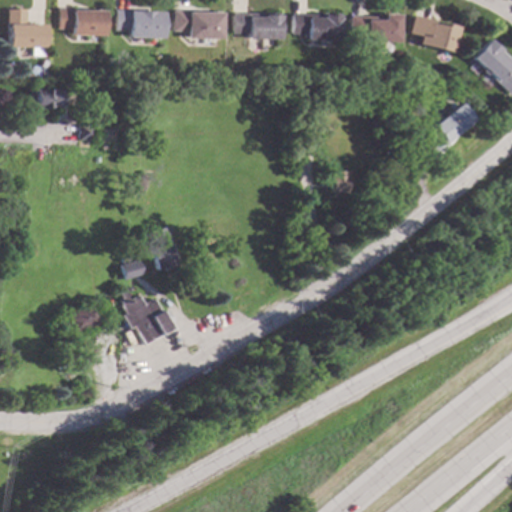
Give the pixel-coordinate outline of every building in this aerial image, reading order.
[(66,10),(100,11),(99,35),(66,35),(66,29),(52,29),(52,11),(56,11),(56,8),(66,8),(66,10)] [(125,10),(125,11),(160,12),(159,38),(125,37),(125,30),(110,29),(110,9),(125,10)] [(20,24),(39,24),(39,55),(27,55),(27,47),(3,47),(3,30),(1,30),(1,10),(20,10),(20,24)] [(219,13),(218,40),(183,38),(184,32),(170,31),(171,11),(219,13)] [(246,17),(261,17),(261,15),(277,15),(276,39),(244,38),(244,33),(229,33),(230,13),(246,14),(246,17)] [(396,42),(363,41),(363,36),(347,36),(348,15),(366,16),(366,19),(380,19),(380,14),(396,14),(396,42)] [(336,16),(336,40),(302,39),(302,35),(289,34),(289,15),(336,16)] [(430,20),(429,23),(442,27),(442,24),(454,27),(448,52),(416,44),(417,36),(407,33),(411,15),(430,20)] [(496,49),(493,53),(507,65),(510,62),(511,63),(511,83),(504,93),(491,81),(492,80),(468,58),(484,39),(496,49)] [(46,89),(46,90),(53,90),(52,108),(24,108),(25,89),(46,89)] [(468,119),(442,141),(443,142),(429,154),(418,141),(431,130),(428,126),(455,103),(468,119)] [(100,111),(99,122),(90,121),(91,110),(100,111)] [(89,140),(74,140),(74,124),(89,125),(89,140)] [(310,153),(294,153),(295,131),(310,131),(310,153)] [(343,192),(326,192),(327,170),(343,170),(343,192)] [(165,248),(169,247),(174,267),(162,271),(161,267),(152,269),(143,232),(159,228),(165,248)] [(127,261),(133,259),(138,274),(121,279),(116,265),(119,264),(116,255),(124,252),(127,261)] [(126,300),(135,296),(139,304),(151,298),(168,328),(139,344),(130,326),(126,328),(119,316),(123,314),(117,305),(119,304),(116,300),(119,298),(116,293),(121,290),(126,300)] [(102,320),(69,338),(58,317),(91,300),(102,320)]
